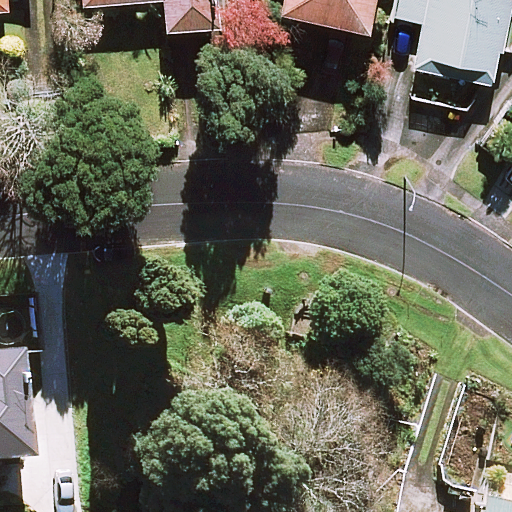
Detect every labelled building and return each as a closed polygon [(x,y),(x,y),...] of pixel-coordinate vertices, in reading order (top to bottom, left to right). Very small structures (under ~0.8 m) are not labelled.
[(0,0),(0,10),(9,10),(8,0),(0,0)] [(218,25),(216,0),(84,0),(85,3),(131,0),(165,0),(168,29),(218,25)] [(375,0),(283,0),(281,13),(370,28),(375,0)] [(511,0),(400,0),(396,16),(427,23),(416,65),(492,85),(511,3),(511,0)] [(0,461),(30,460),(23,352),(0,353),(0,461)] [(511,511),(511,508),(481,502),(478,511),(511,511)]
